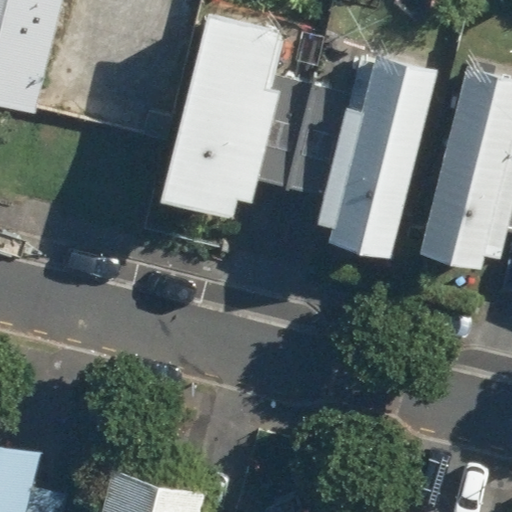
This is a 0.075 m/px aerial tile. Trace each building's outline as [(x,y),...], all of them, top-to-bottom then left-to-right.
[(0,0),(0,83),(45,94),(67,0),(0,0)] [(273,182),(303,67),(276,60),(291,0),(223,0),(178,171),(254,191),(257,178),(273,182)] [(411,235),(457,49),(384,31),(338,217),(411,235)] [(511,43),(484,37),(436,230),(505,247),(509,232),(511,232),(511,43)] [(68,511),(77,477),(53,471),(62,429),(0,414),(0,511),(68,511)] [(212,511),(224,466),(133,443),(115,511),(212,511)] [(413,511),(415,507),(339,487),(332,511),(413,511)]
